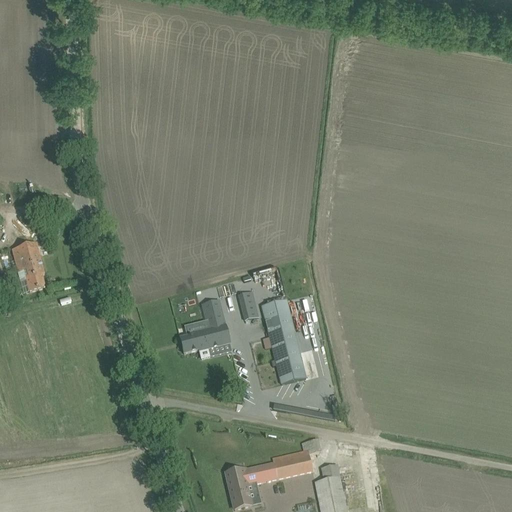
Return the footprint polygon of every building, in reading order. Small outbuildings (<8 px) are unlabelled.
[(37,245),(27,248),(12,252),(18,275),(24,273),(29,295),(36,293),(46,290),(42,277),(45,276),(37,245)] [(257,310),(256,304),(255,300),(253,294),(239,297),(241,305),(245,322),(259,319),(257,310)] [(210,331),(204,332),(195,335),(195,336),(180,340),(184,356),(199,352),(199,353),(230,345),(228,336),(219,302),(203,306),(210,331)] [(306,380),(304,370),(287,302),(262,308),(282,386),(306,380)] [(319,454),(319,451),(316,442),(302,445),(304,453),(272,460),(273,465),(244,471),(225,475),(231,499),(232,499),(235,511),(245,509),(252,508),(248,488),(313,474),(309,457),(319,454)] [(338,467),(322,470),(324,482),(315,484),(320,511),(347,511),(345,500),(339,473),(338,467)]
